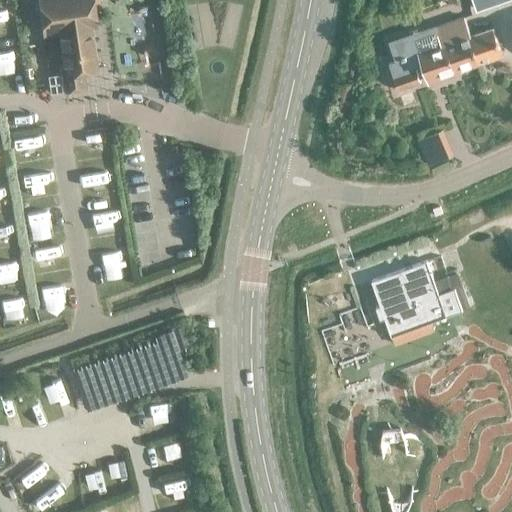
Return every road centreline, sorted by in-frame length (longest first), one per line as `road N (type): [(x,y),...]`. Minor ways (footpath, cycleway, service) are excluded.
road 1 (secondary): [(275,511),(258,452),(250,329),(251,274),(271,183)]
road 2 (unclassified): [(271,183),(358,199),(419,196),(511,158)]
road 3 (secondary): [(271,183),(310,0)]
